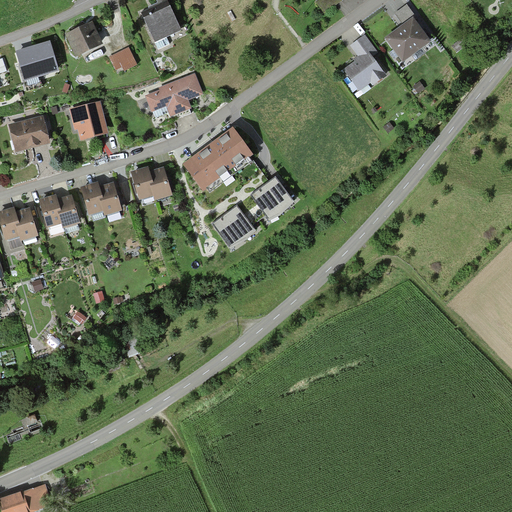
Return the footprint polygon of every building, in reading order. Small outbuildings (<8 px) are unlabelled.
[(167,0),(156,0),(158,4),(148,8),(149,10),(142,14),(155,43),(182,31),(167,0)] [(341,0),(315,0),(314,1),(322,12),(341,0)] [(417,19),(408,6),(396,14),(404,26),(402,27),(386,39),(403,63),(432,42),(416,20),(417,19)] [(102,45),(90,23),(64,36),(76,59),(102,45)] [(380,57),(364,36),(350,46),(359,57),(342,70),(360,93),(385,73),(375,61),(380,57)] [(40,78),(59,72),(50,42),(37,46),(16,53),(27,92),(43,87),(40,78)] [(136,64),(128,48),(109,58),(116,74),(136,64)] [(203,95),(194,74),(158,88),(159,91),(145,96),(151,113),(166,107),(170,118),(192,110),(189,101),(203,95)] [(420,82),(413,87),(419,94),(426,89),(420,82)] [(103,115),(100,102),(69,110),(75,133),(78,132),(81,142),(108,135),(103,115)] [(46,127),(43,117),(7,126),(14,155),(50,146),(46,127)] [(253,157),(232,129),(208,147),(183,166),(204,193),(253,157)] [(150,173),(149,168),(139,171),(131,173),(139,202),(155,197),(156,202),(172,197),(164,169),(158,171),(150,173)] [(279,176),(276,179),(279,183),(281,186),(285,184),(279,176)] [(255,230),(250,224),(263,214),(268,221),(279,215),(293,201),(281,186),(279,183),(276,179),(250,197),(252,199),(239,209),(237,207),(213,226),(230,248),(245,240),(255,230)] [(99,187),(97,182),(88,185),(80,187),(88,216),(103,212),(105,216),(121,211),(113,183),(107,185),(99,187)] [(56,200),(55,195),(46,198),(37,201),(46,230),(62,225),(63,229),(79,224),(71,196),(66,197),(56,200)] [(15,213),(14,208),(5,211),(0,212),(0,227),(4,242),(20,238),(21,242),(38,238),(30,209),(24,211),(15,213)] [(103,302),(101,292),(92,295),(95,304),(103,302)] [(84,318),(77,313),(71,321),(78,326),(84,318)] [(166,347),(156,322),(140,328),(141,330),(149,350),(151,353),(166,347)] [(149,350),(141,330),(121,339),(129,358),(149,350)] [(59,343),(51,337),(46,343),(55,350),(59,343)] [(33,489),(33,488),(22,491),(0,498),(0,505),(0,506),(2,511),(33,511),(52,506),(45,485),(33,489)]
